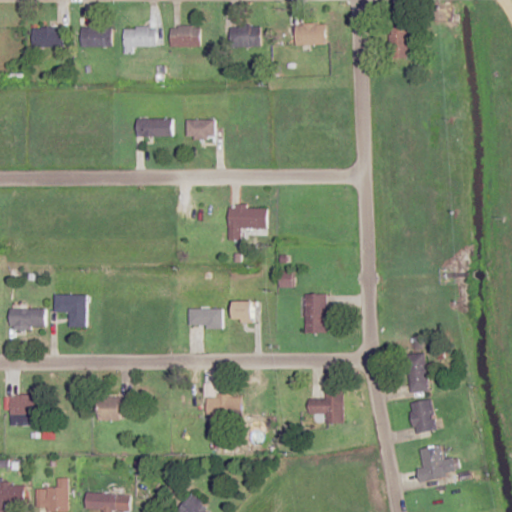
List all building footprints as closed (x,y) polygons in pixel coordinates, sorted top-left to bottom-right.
[(327,44),(327,23),(297,23),(297,44),(327,44)] [(231,46),(263,46),(263,25),(231,25),(231,46)] [(172,46),(202,46),(202,26),(172,26),(172,46)] [(66,46),(66,27),(34,27),(34,46),(66,46)] [(113,46),(113,27),(82,27),(82,46),(113,46)] [(135,46),(158,46),(158,27),(126,27),(126,54),(135,53),(135,46)] [(411,58),(411,27),(391,27),(391,58),(411,58)] [(175,118),(140,118),(140,137),(175,137),(175,118)] [(189,139),(217,139),(217,120),(189,120),(189,139)] [(269,206),(230,205),(230,240),(244,240),(245,228),(269,228),(269,206)] [(71,326),(88,326),(88,293),(57,293),(57,310),(71,310),(71,326)] [(329,293),(307,293),(307,332),(329,332),(329,293)] [(236,301),(236,322),(256,322),(256,301),(236,301)] [(47,308),(12,308),(12,328),(47,328),(47,308)] [(191,327),(224,327),(224,308),(191,308),(191,327)] [(408,355),(412,392),(430,390),(427,354),(408,355)] [(345,423),(343,391),(326,392),(326,399),(310,400),(311,414),(327,413),(327,424),(345,423)] [(12,394),(12,414),(45,414),(45,394),(12,394)] [(208,396),(208,415),(239,415),(239,396),(208,396)] [(420,434),(440,427),(430,398),(410,405),(420,434)] [(123,419),(123,407),(100,407),(100,419),(123,419)] [(424,467),(419,468),(420,479),(462,474),(460,457),(445,459),(443,445),(422,448),(424,467)] [(71,511),(71,479),(60,479),(60,487),(38,487),(38,511),(71,511)] [(0,506),(27,507),(27,485),(0,484),(0,506)] [(132,493),(88,493),(88,510),(132,510),(132,493)] [(179,511),(180,511),(212,511),(192,495),(179,511)]
